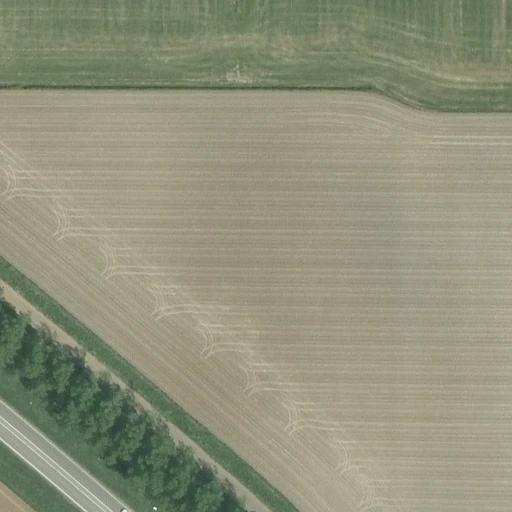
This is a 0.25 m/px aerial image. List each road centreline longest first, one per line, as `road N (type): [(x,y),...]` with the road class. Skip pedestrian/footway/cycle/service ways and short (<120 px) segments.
road 1 (track): [(0,288),(273,511)]
road 2 (primary): [(108,511),(0,420)]
